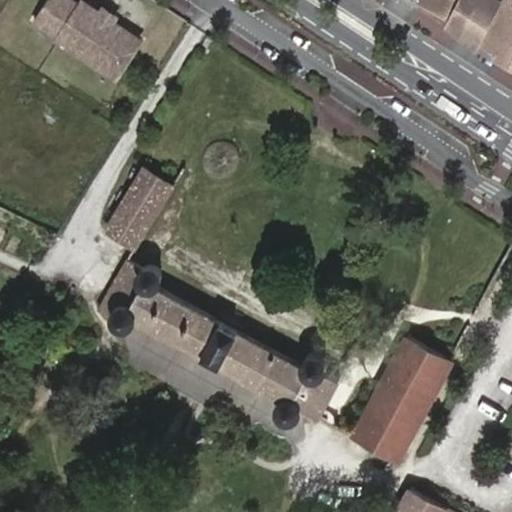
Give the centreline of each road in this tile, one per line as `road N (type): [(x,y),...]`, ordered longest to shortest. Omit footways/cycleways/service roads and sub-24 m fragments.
road 1 (tertiary): [(287,0),(511,150)]
road 2 (tertiary): [(511,105),(356,0)]
